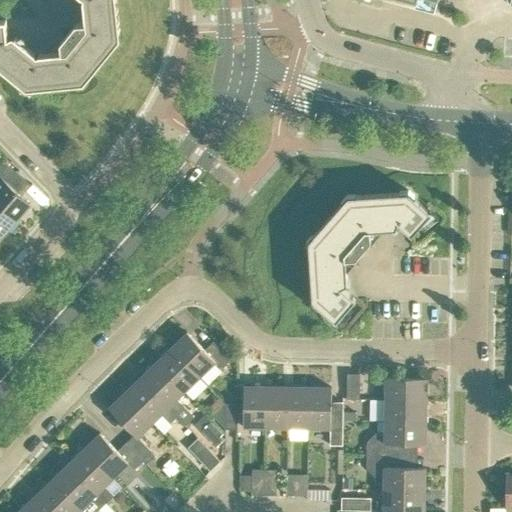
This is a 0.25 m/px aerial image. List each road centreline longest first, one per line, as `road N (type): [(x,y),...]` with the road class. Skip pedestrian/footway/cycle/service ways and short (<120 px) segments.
road 1 (residential): [(476,350),(269,345),(213,297),(179,291),(89,371),(0,472)]
road 2 (unclassified): [(480,122),(476,350)]
road 3 (residential): [(0,124),(66,202),(55,232),(0,291)]
road 4 (tertiary): [(136,225),(0,380)]
road 5 (tertiary): [(223,73),(211,111),(136,225)]
road 6 (tertiary): [(136,225),(198,170),(242,94)]
road 7 (tertiary): [(409,118),(249,63)]
road 8 (tertiary): [(242,94),(409,118)]
